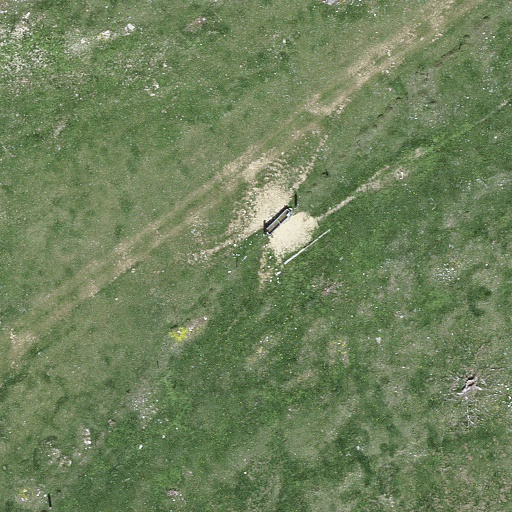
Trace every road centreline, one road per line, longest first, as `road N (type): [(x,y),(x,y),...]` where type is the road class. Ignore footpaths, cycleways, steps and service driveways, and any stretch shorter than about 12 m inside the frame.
road 1 (track): [(0,359),(256,171)]
road 2 (track): [(463,0),(256,171)]
